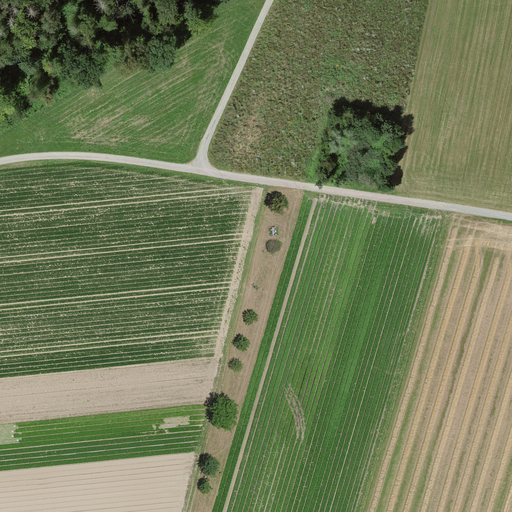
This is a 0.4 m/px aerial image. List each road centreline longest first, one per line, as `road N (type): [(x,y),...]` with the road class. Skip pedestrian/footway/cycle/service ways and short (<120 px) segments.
road 1 (track): [(0,158),(73,150),(511,216)]
road 2 (track): [(193,165),(265,0)]
